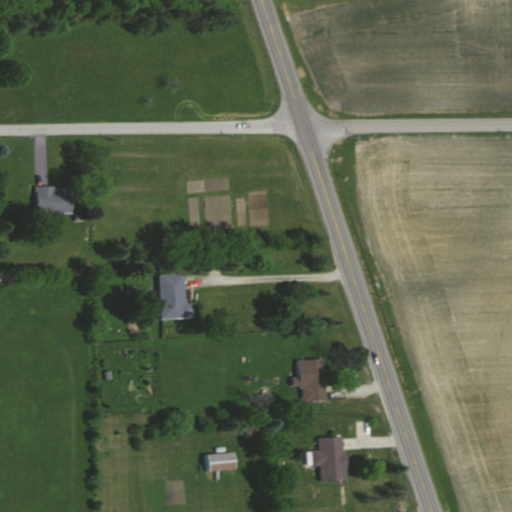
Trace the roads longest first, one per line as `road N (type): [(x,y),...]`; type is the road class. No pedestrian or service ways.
road 1 (primary): [(259,0),(430,511)]
road 2 (tertiary): [(0,130),(511,124)]
